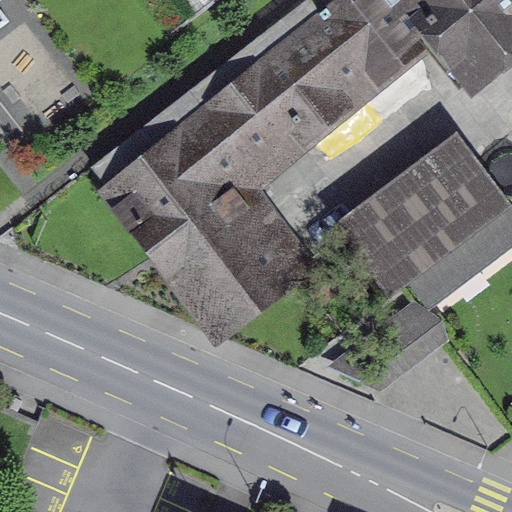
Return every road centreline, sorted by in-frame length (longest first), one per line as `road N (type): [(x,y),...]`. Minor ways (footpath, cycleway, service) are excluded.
road 1 (secondary): [(511,504),(162,384)]
road 2 (unknown): [(275,202),(396,104),(435,99),(478,114),(511,100)]
road 3 (secondary): [(162,384),(406,511)]
road 4 (secondary): [(162,384),(0,315)]
